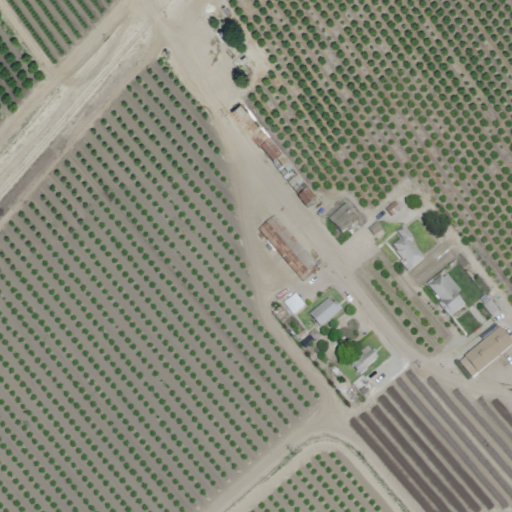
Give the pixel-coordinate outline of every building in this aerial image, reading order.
[(273,163),(282,155),(236,105),(227,113),(273,163)] [(326,217),(339,234),(358,221),(345,204),(326,217)] [(317,268),(273,216),(257,229),(301,281),(317,268)] [(406,271),(424,258),(401,227),(394,232),(399,238),(388,246),(406,271)] [(454,293),(458,290),(444,272),(427,286),(450,315),(463,305),(454,293)] [(282,302),(291,314),(303,305),(294,293),(282,302)] [(339,309),(328,296),(308,314),(319,327),(339,309)] [(471,379),(511,344),(498,327),(457,362),(471,379)] [(348,363),(359,374),(377,357),(366,346),(348,363)]
